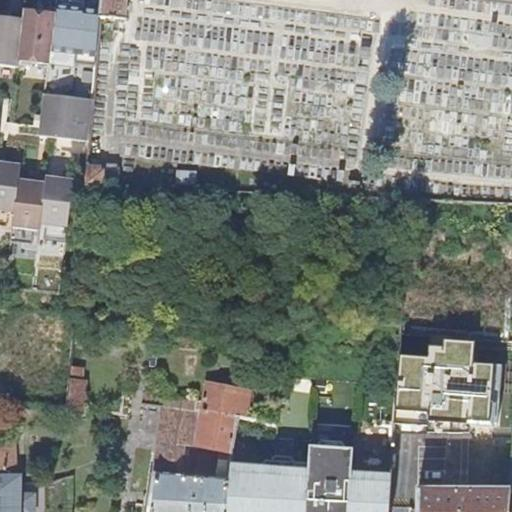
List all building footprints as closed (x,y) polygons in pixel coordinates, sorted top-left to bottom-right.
[(102,0),(101,11),(101,17),(127,20),(128,0),(102,0)] [(98,56),(101,17),(101,11),(77,9),(57,6),(57,13),(42,12),(26,10),(25,19),(18,18),(12,18),(0,16),(0,65),(19,68),(19,61),(48,65),(50,50),(98,56)] [(45,93),(40,134),(90,140),(93,107),(93,98),(45,93)] [(0,210),(14,212),(12,227),(39,230),(40,224),(68,227),(75,179),(61,177),(46,175),(46,182),(31,180),(19,179),(21,164),(6,162),(0,161),(0,210)] [(86,186),(117,187),(118,169),(102,168),(102,171),(98,171),(98,166),(87,166),(86,186)] [(75,311),(78,282),(29,279),(27,296),(48,298),(48,308),(75,311)] [(73,336),(75,314),(25,309),(23,332),(73,336)] [(87,364),(71,364),(70,377),(86,378),(87,364)] [(68,398),(70,377),(12,372),(11,393),(68,398)] [(86,378),(70,377),(68,398),(67,406),(87,408),(90,378),(86,378)] [(241,417),(245,390),(208,383),(200,446),(235,454),(239,416),(241,417)] [(241,417),(247,418),(251,390),(245,390),(241,417)] [(228,511),(233,466),(234,462),(226,461),(225,475),(222,478),(184,475),(187,443),(194,444),(198,408),(165,403),(152,511),(228,511)] [(421,433),(395,432),(393,452),(421,453),(421,433)] [(0,511),(21,511),(21,478),(16,478),(16,436),(0,435),(0,511)] [(389,511),(391,488),(392,473),(353,470),(354,446),(311,443),(310,463),(269,461),(262,467),(233,466),(228,511),(389,511)] [(391,488),(419,490),(419,488),(421,453),(393,452),(392,473),(391,488)] [(21,478),(21,511),(30,511),(30,478),(21,478)] [(508,511),(509,497),(510,489),(419,488),(419,490),(418,511),(508,511)]
